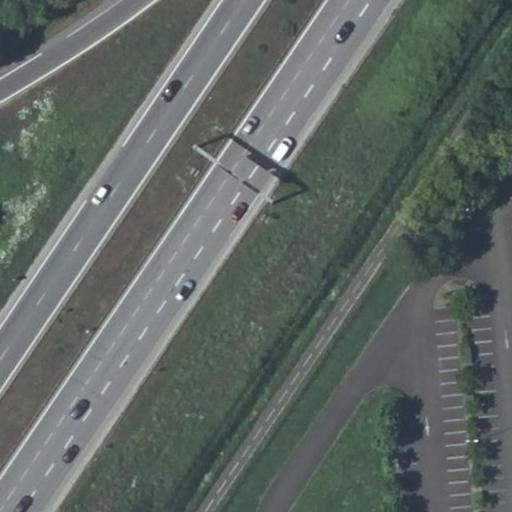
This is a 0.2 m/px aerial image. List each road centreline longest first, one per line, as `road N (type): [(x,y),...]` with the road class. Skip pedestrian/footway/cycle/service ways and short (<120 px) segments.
road 1 (trunk): [(0,511),(349,0)]
road 2 (trunk): [(246,0),(0,362)]
road 3 (trunk): [(138,0),(0,92)]
